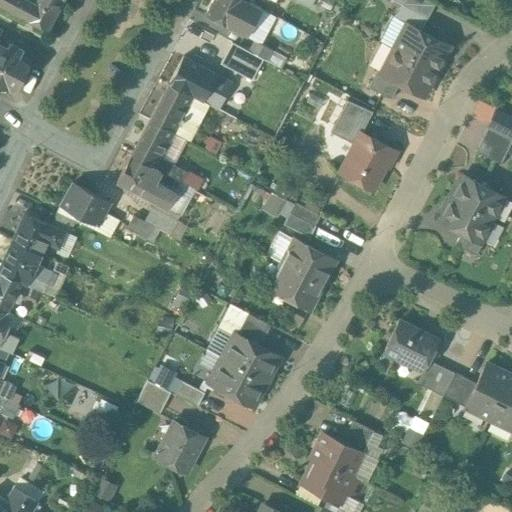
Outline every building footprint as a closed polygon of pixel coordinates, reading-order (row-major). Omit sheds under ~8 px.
[(30,0),(0,0),(0,4),(47,30),(62,2),(57,0),(34,0),(33,1),(30,0)] [(213,0),(205,14),(246,35),(247,35),(261,8),(245,0),(213,0)] [(435,4),(427,0),(404,0),(403,3),(402,5),(427,18),(435,4)] [(449,45),(406,23),(393,48),(436,70),(449,45)] [(0,83),(15,91),(32,60),(20,54),(22,50),(11,43),(8,48),(0,43),(0,83)] [(436,70),(393,48),(381,72),(380,73),(399,83),(423,95),(436,70)] [(223,78),(183,57),(169,84),(192,96),(199,85),(215,93),(223,78)] [(256,73),(232,60),(225,74),(249,86),(256,73)] [(381,72),(377,69),(368,87),(391,98),(399,83),(380,73),(381,72)] [(169,84),(150,119),(174,131),(192,96),(169,84)] [(347,99),(330,131),(354,143),(360,131),(361,132),(372,111),(347,99)] [(511,115),(495,108),(487,126),(511,137),(511,115)] [(174,131),(150,119),(131,155),(154,167),(155,167),(161,155),(174,131)] [(475,152),(500,163),(511,138),(511,137),(487,126),(475,152)] [(361,132),(360,131),(354,143),(339,171),(372,189),(389,157),(390,158),(394,150),(361,132)] [(154,167),(131,155),(117,181),(155,201),(156,202),(165,186),(149,177),(154,167)] [(186,169),(161,155),(155,167),(180,180),(186,169)] [(504,196),(463,174),(451,197),(492,219),(504,196)] [(109,202),(72,182),(60,205),(96,225),(109,202)] [(492,219),(451,197),(439,220),(461,232),(480,242),(480,241),(492,219)] [(156,202),(155,201),(145,220),(169,233),(176,219),(179,214),(156,202)] [(320,215),(295,201),(284,223),(309,237),(320,215)] [(67,231),(27,211),(13,240),(42,254),(47,242),(59,247),(67,231)] [(157,228),(133,215),(126,227),(151,240),(157,228)] [(187,225),(176,219),(169,233),(180,239),(187,225)] [(480,242),(461,232),(455,244),(476,255),(483,242),(480,241),(480,242)] [(335,259),(295,237),(282,262),(322,283),(335,259)] [(42,254),(13,240),(0,267),(0,271),(22,281),(22,282),(27,285),(27,284),(38,263),(42,254)] [(322,283),(282,262),(269,287),(309,308),(322,283)] [(51,269),(38,263),(27,284),(41,290),(51,269)] [(0,308),(7,312),(12,301),(18,302),(21,295),(18,290),(22,282),(22,281),(0,271),(0,308)] [(259,345),(237,333),(248,312),(230,303),(216,329),(233,338),(223,357),(223,358),(265,380),(278,355),(259,345)] [(0,308),(0,347),(12,352),(19,338),(5,332),(13,315),(7,312),(0,308)] [(271,324),(248,312),(237,333),(259,345),(271,324)] [(417,328),(399,320),(384,351),(422,370),(423,370),(429,359),(438,340),(416,330),(417,328)] [(265,380),(223,358),(223,357),(207,349),(199,364),(215,372),(209,382),(252,405),(265,380)] [(443,366),(429,359),(423,370),(422,370),(416,382),(431,389),(443,366)] [(511,375),(486,362),(476,382),(465,406),(490,418),(511,375)] [(455,372),(443,366),(431,389),(443,395),(455,372)] [(173,376),(159,368),(152,382),(166,389),(173,376)] [(476,382),(455,372),(443,395),(465,406),(476,382)] [(511,375),(490,418),(511,428),(511,375)] [(181,380),(173,376),(166,389),(170,391),(174,393),(181,380)] [(152,382),(147,379),(136,401),(159,413),(170,391),(166,389),(152,382)] [(204,392),(181,380),(174,393),(197,406),(204,392)] [(14,386),(5,381),(0,392),(0,394),(8,398),(14,386)] [(0,394),(0,413),(1,414),(1,413),(8,398),(0,394)] [(20,404),(8,398),(1,413),(13,419),(20,404)] [(204,436),(174,420),(155,456),(185,472),(204,436)] [(373,429),(353,420),(342,441),(363,451),(373,429)] [(342,441),(323,431),(310,457),(313,459),(301,483),(340,503),(346,492),(360,499),(368,484),(351,475),(363,451),(342,441)] [(31,485),(21,478),(15,487),(26,494),(30,486),(31,485)] [(5,500),(0,496),(0,511),(13,511),(26,494),(15,487),(14,486),(5,500)] [(35,489),(30,486),(26,494),(31,497),(35,489)] [(31,497),(26,494),(13,511),(29,511),(37,501),(31,497)]
